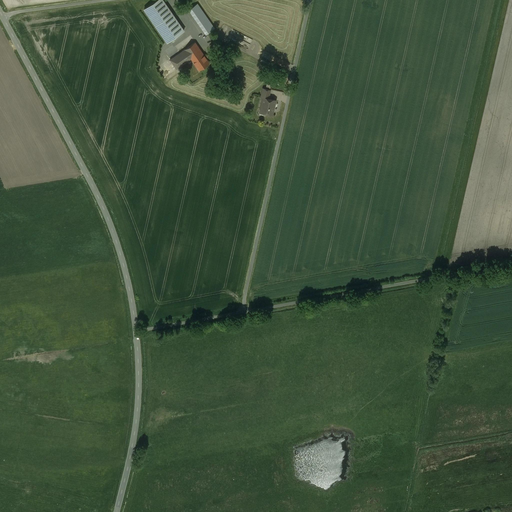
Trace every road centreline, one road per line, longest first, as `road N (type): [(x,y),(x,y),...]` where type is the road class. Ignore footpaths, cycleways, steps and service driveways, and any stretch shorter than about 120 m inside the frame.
road 1 (tertiary): [(0,12),(101,204),(135,332)]
road 2 (unclassified): [(241,313),(310,0)]
road 3 (unclassified): [(241,313),(511,264)]
road 4 (tertiary): [(135,332),(136,419),(116,511)]
